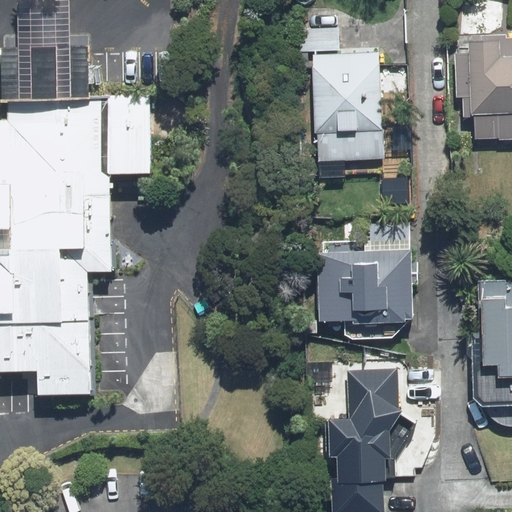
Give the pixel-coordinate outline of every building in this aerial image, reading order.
[(296,54),(339,53),(338,29),(295,30),(296,54)] [(475,142),(511,142),(511,138),(511,137),(511,58),(496,59),(495,38),(466,38),(466,43),(463,44),(463,56),(451,56),(452,100),(474,100),(475,142)] [(375,55),(308,57),(313,165),(381,162),(375,55)] [(132,93),(0,88),(0,356),(27,357),(26,381),(68,382),(72,257),(103,258),(106,163),(129,164),(132,93)] [(310,254),(311,327),(408,323),(408,255),(409,221),(361,224),(361,253),(310,254)] [(466,337),(467,401),(476,410),(484,409),(491,423),(506,430),(511,428),(511,283),(471,285),(474,337),(466,337)] [(320,511),(376,511),(376,488),(382,488),(380,464),(385,464),(385,435),(400,414),(397,371),(344,373),(347,418),(344,421),(323,421),(323,460),(329,460),(329,479),(321,480),(320,511)]
